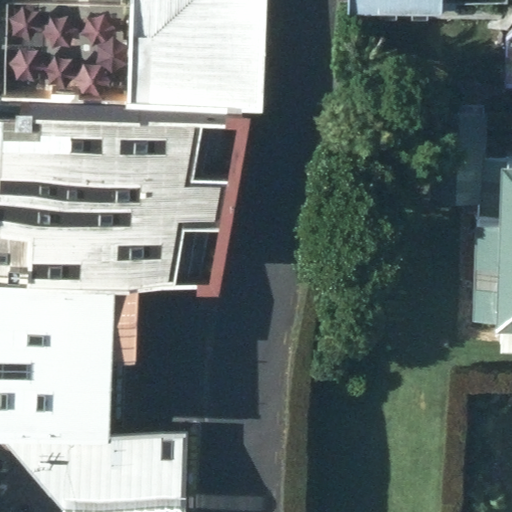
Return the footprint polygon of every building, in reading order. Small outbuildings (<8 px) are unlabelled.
[(272,0),(34,0),(34,77),(271,87),(272,0)] [(0,76),(0,238),(157,245),(243,249),(271,87),(34,77),(0,76)] [(511,147),(490,146),(493,101),(439,99),(434,189),(466,191),(466,200),(487,200),(485,233),(462,261),(462,295),(511,297),(511,306),(511,324),(511,323),(511,147)] [(157,245),(0,238),(0,400),(126,407),(129,328),(153,329),(157,245)] [(1,511),(0,510),(0,511),(196,511),(201,411),(126,407),(0,400),(0,407),(74,487),(74,493),(74,498),(57,511),(1,511)]
